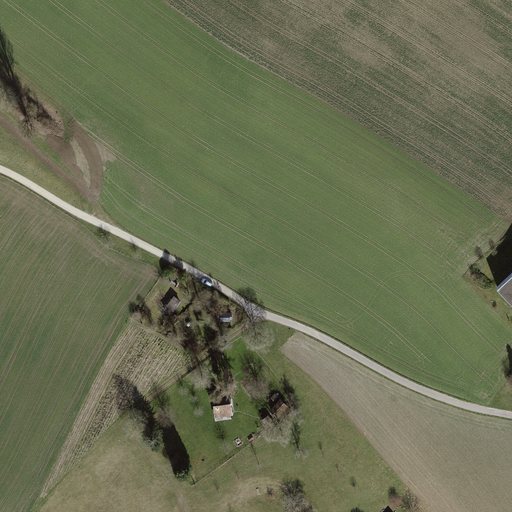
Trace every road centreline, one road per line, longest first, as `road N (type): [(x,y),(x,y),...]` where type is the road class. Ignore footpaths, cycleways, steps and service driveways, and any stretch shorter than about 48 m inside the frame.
road 1 (track): [(256,312),(0,169)]
road 2 (track): [(511,416),(399,383),(256,312)]
road 3 (track): [(256,312),(124,415)]
